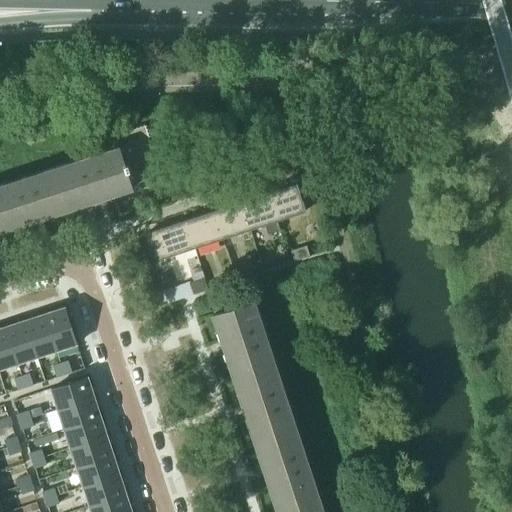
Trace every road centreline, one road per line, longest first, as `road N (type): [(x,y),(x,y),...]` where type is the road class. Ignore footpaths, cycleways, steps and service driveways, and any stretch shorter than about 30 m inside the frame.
road 1 (residential): [(174,511),(102,281),(78,260),(0,285)]
road 2 (trunk): [(298,0),(511,4)]
